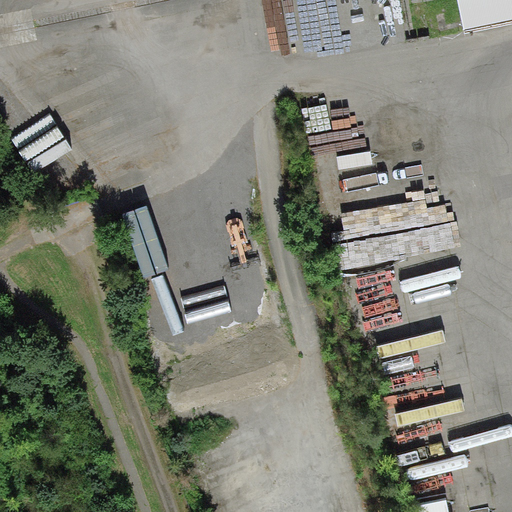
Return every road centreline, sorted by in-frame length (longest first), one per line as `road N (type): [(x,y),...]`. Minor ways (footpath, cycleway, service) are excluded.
road 1 (track): [(72,219),(86,235),(170,511)]
road 2 (track): [(143,511),(80,342),(0,272)]
